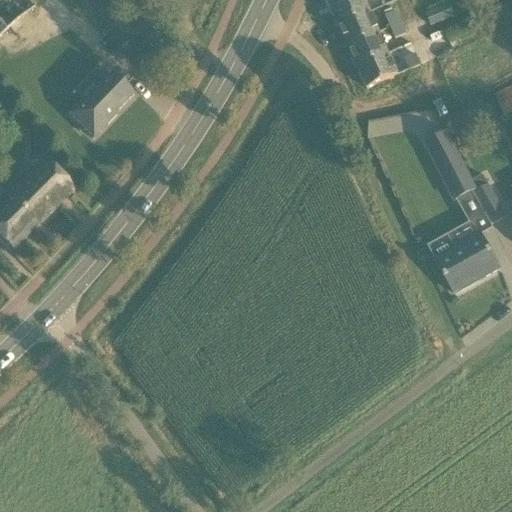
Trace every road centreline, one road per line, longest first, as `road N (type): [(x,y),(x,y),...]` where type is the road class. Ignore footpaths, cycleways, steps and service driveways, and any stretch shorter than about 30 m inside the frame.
road 1 (secondary): [(39,320),(129,227),(243,54),(266,0)]
road 2 (unclassified): [(198,511),(68,344),(39,320)]
road 3 (unclassified): [(262,511),(461,366)]
